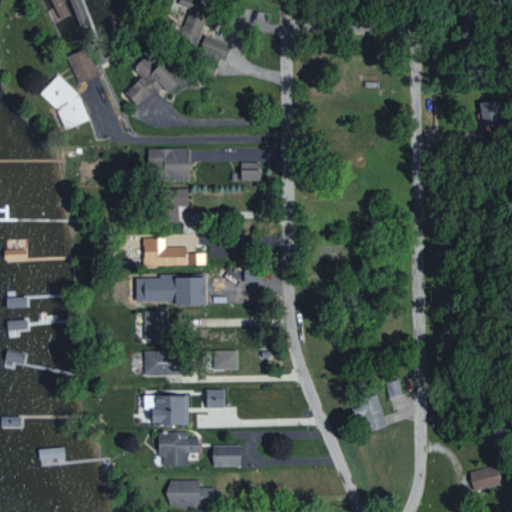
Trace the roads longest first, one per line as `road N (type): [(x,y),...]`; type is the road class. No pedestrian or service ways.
road 1 (residential): [(356,511),(293,357),(281,293),(283,23)]
road 2 (residential): [(403,511),(416,479),(419,432),(421,23)]
road 3 (residential): [(421,23),(283,23)]
